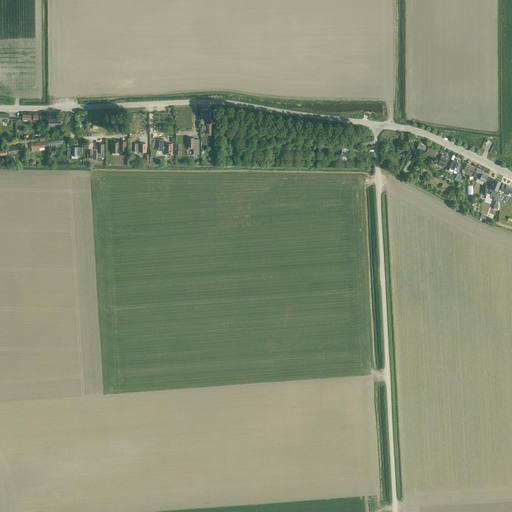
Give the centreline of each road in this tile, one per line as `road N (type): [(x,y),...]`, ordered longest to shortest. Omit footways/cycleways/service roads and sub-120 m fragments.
road 1 (unclassified): [(395,511),(376,124)]
road 2 (tertiary): [(70,107),(182,100),(376,124)]
road 3 (tertiary): [(511,175),(431,135),(376,124)]
